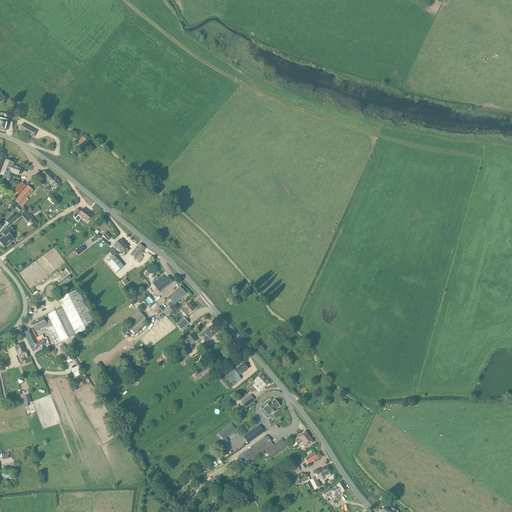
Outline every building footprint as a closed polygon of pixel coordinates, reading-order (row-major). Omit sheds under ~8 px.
[(19,130),(33,138),(37,131),(23,123),(19,130)] [(74,138),(72,141),(78,143),(75,147),(80,151),(88,141),(82,137),(80,140),(74,138)] [(6,160),(2,171),(1,174),(9,177),(11,172),(18,175),(21,168),(13,165),(14,163),(6,160)] [(47,169),(46,171),(41,176),(44,180),(45,179),(55,189),(61,182),(47,169)] [(22,183),(15,191),(19,194),(26,186),(22,182),(22,183)] [(25,188),(15,201),(22,207),(29,200),(27,198),(31,193),(25,188)] [(38,206),(30,211),(33,215),(40,210),(38,206)] [(77,209),(72,215),(75,218),(78,214),(79,215),(87,222),(92,215),(84,209),(81,212),(80,212),(77,209)] [(27,223),(32,220),(25,211),(20,214),(27,223)] [(13,214),(6,221),(9,224),(16,217),(13,214)] [(4,236),(0,239),(0,242),(5,248),(15,239),(11,235),(15,232),(10,226),(2,233),(4,236)] [(107,232),(103,236),(108,241),(111,237),(107,232)] [(115,245),(122,253),(123,252),(125,254),(129,251),(127,249),(128,248),(121,239),(115,245)] [(130,255),(139,263),(143,257),(142,255),(144,253),(142,252),(145,248),(140,244),(130,255)] [(124,267),(116,258),(116,257),(118,255),(115,253),(108,259),(110,262),(108,264),(116,273),(124,267)] [(72,273),(58,286),(60,289),(75,276),(72,273)] [(162,276),(158,279),(153,284),(159,292),(169,284),(162,276)] [(180,298),(185,293),(180,287),(173,294),(176,297),(177,296),(180,298)] [(35,331),(39,329),(42,328),(44,331),(48,329),(56,345),(61,342),(65,340),(67,344),(78,339),(76,335),(95,325),(93,321),(97,319),(91,307),(87,309),(78,290),(58,300),(62,308),(31,323),(35,331)] [(140,304),(147,298),(144,294),(137,301),(140,304)] [(180,299),(180,298),(177,296),(176,297),(173,294),(168,299),(171,302),(168,305),(171,307),(180,299)] [(184,307),(181,310),(186,316),(189,313),(190,313),(194,309),(188,303),(184,307)] [(162,312),(166,317),(173,311),(169,307),(162,312)] [(124,321),(135,333),(148,321),(137,309),(124,321)] [(185,320),(178,326),(181,330),(188,323),(185,320)] [(217,332),(212,326),(199,337),(201,340),(203,339),(205,342),(217,332)] [(33,329),(24,333),(32,351),(49,343),(46,337),(44,338),(43,335),(37,338),(33,329)] [(180,342),(185,349),(189,345),(189,344),(190,343),(191,345),(198,340),(193,333),(186,338),(185,339),(180,342)] [(23,343),(15,346),(16,351),(18,356),(24,354),(26,359),(25,360),(26,364),(31,362),(29,358),(30,358),(29,356),(27,352),(26,352),(23,343)] [(59,347),(65,358),(70,355),(64,344),(59,347)] [(170,352),(176,361),(185,355),(179,346),(170,352)] [(239,376),(244,371),(248,368),(244,363),(230,375),(236,383),(242,379),(239,376)] [(215,373),(207,364),(198,371),(205,380),(215,373)] [(75,377),(82,373),(77,366),(71,370),(75,377)] [(256,383),(253,386),(258,392),(262,389),(262,390),(266,386),(267,385),(270,383),(270,382),(262,374),(260,376),(258,377),(254,381),(256,383)] [(30,395),(22,397),(24,403),(24,404),(27,403),(31,402),(31,401),(30,395)] [(251,395),(244,400),(241,403),(245,408),(248,406),(255,401),(251,395)] [(266,407),(263,409),(268,415),(271,413),(271,414),(276,410),(276,409),(279,406),(274,400),(271,403),(270,403),(265,407),(266,407)] [(221,431),(218,433),(223,440),(221,442),(223,445),(229,441),(226,438),(231,434),(236,431),(231,424),(221,431)] [(259,425),(243,437),(248,443),(264,431),(259,425)] [(252,447),(243,453),(249,462),(266,450),(271,458),(288,447),(291,445),(293,447),(302,441),(302,442),(309,437),(306,431),(305,432),(302,434),(299,436),(286,445),(282,439),(274,444),(267,435),(253,444),(254,446),(252,448),(252,447)] [(302,442),(304,444),(303,444),(305,448),(313,442),(309,437),(302,442)] [(305,459),(308,464),(318,458),(315,452),(305,459)] [(243,454),(238,458),(243,465),(248,461),(243,454)] [(296,471),(300,469),(296,462),(292,464),(296,471)] [(317,480),(322,477),(331,472),(328,466),(319,470),(319,469),(314,472),(317,480)] [(311,480),(307,483),(309,487),(311,491),(316,489),(315,488),(319,486),(315,478),(311,480)] [(330,489),(322,494),(325,499),(332,494),(335,498),(347,490),(342,482),(330,490),(330,489)]
